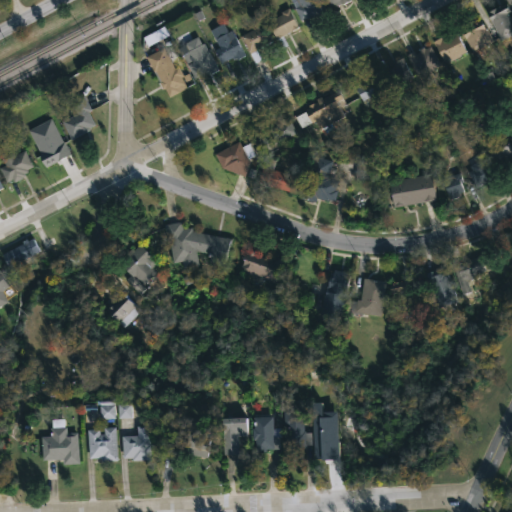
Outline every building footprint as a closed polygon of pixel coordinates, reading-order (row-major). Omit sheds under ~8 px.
[(317,0),(323,11),(313,17),(312,14),(300,21),(293,7),(298,4),(296,0),(317,0)] [(347,3),(346,0),(324,0),(328,10),(347,3)] [(505,3),(509,11),(506,13),(511,22),(511,33),(499,41),(484,13),(498,5),(499,7),(505,3)] [(288,7),(298,26),(275,38),(266,20),(281,14),(280,11),(288,7)] [(478,15),(484,27),(485,26),(493,40),(482,47),(486,55),(477,60),(458,26),(478,15)] [(261,21),(271,40),(254,48),(260,60),(254,63),(239,35),(252,27),(252,29),(254,28),(253,25),(261,21)] [(222,23),(227,31),(231,29),(245,55),(236,59),(234,55),(220,63),(213,50),(219,47),(209,30),(222,23)] [(455,32),(465,52),(450,60),(448,57),(442,60),(433,41),(440,37),(441,39),(455,32)] [(197,36),(205,51),(207,49),(218,69),(206,75),(204,71),(193,77),(186,64),(191,61),(182,44),(197,36)] [(429,45),(440,65),(422,75),(420,71),(416,74),(406,55),(413,50),(415,53),(418,51),(417,50),(429,45)] [(169,59),(173,68),(177,65),(183,75),(187,73),(190,78),(184,81),(181,75),(180,76),(186,87),(168,97),(163,88),(161,89),(158,83),(160,82),(144,56),(162,47),(169,59)] [(403,82),(390,89),(382,73),(392,66),(391,65),(395,63),(393,61),(402,57),(412,76),(403,82)] [(386,90),(368,100),(366,98),(361,100),(354,88),(366,80),(365,79),(367,78),(366,75),(375,71),(386,90)] [(341,98),(335,101),(343,116),(331,122),(334,128),(324,134),(321,128),(319,129),(314,121),(310,123),(303,109),(307,107),(306,105),(316,101),(314,99),(319,96),(321,99),(337,90),(341,98)] [(85,131),(69,139),(60,121),(75,114),(69,101),(82,95),(90,110),(87,111),(93,124),(87,128),(88,129),(85,131)] [(297,133),(266,151),(257,136),(280,123),(278,120),(287,115),(297,133)] [(49,118),(69,155),(45,168),(38,155),(40,154),(27,130),(49,118)] [(502,135),(511,150),(511,152),(511,153),(511,154),(511,159),(508,162),(505,157),(493,164),(481,144),(487,141),(488,143),(502,135)] [(238,141),(241,147),(249,142),(255,154),(247,158),(248,162),(243,176),(221,167),(213,154),(238,141)] [(23,149),(32,166),(24,169),(26,172),(23,173),(24,175),(12,181),(11,179),(5,182),(0,172),(0,167),(4,165),(1,159),(23,149)] [(335,168),(332,179),(337,180),(334,189),(337,189),(334,200),(327,199),(326,201),(299,193),(304,172),(312,175),(315,165),(310,164),(313,156),(331,161),(330,167),(335,168)] [(275,159),(273,169),(297,176),(293,193),(257,183),(261,167),(263,167),(265,157),(275,159)] [(495,176),(477,188),(467,172),(471,169),(469,166),(483,157),(495,176)] [(458,196),(449,200),(441,180),(459,172),(463,181),(459,183),(462,191),(457,193),(458,196)] [(404,205),(394,207),(389,181),(430,173),(435,199),(404,205)] [(180,221),(181,228),(190,227),(191,231),(231,238),(229,246),(227,245),(223,266),(207,262),(208,254),(195,251),(197,266),(182,269),(180,261),(172,262),(163,224),(180,221)] [(31,238),(38,252),(6,267),(0,254),(21,244),(20,241),(25,239),(26,241),(31,238)] [(139,244),(156,261),(150,267),(155,271),(142,283),(136,278),(134,279),(144,289),(139,295),(124,280),(129,275),(119,265),(127,257),(124,254),(130,248),(133,250),(139,244)] [(270,260),(273,261),(274,257),(284,261),(276,284),(238,270),(247,247),(256,251),(255,255),(270,260)] [(485,254),(488,263),(482,265),(484,271),(475,273),(476,277),(466,280),(469,291),(461,294),(452,269),(470,263),(468,260),(470,258),(485,254)] [(456,302),(436,308),(425,273),(444,266),(456,302)] [(346,272),(345,276),(348,276),(340,320),(319,317),(322,294),(325,295),(329,272),(332,273),(333,269),(346,272)] [(0,305),(0,273),(8,285),(1,291),(6,303),(0,305)] [(411,276),(413,291),(415,290),(417,302),(415,303),(416,310),(393,315),(388,289),(402,286),(400,278),(411,276)] [(384,281),(378,316),(356,312),(363,277),(384,281)] [(140,310),(123,328),(104,309),(121,292),(140,310)] [(433,335),(420,337),(416,312),(429,310),(433,335)] [(271,416),(272,437),(280,437),(281,449),(265,449),(265,452),(254,452),(254,440),(251,440),(251,428),(253,428),(253,425),(256,425),(256,417),(271,416)] [(224,455),(222,455),(220,418),(245,417),(246,436),(236,436),(237,454),(224,455)] [(63,418),(63,427),(65,427),(66,433),(76,432),(78,464),(62,464),(62,459),(40,460),(39,436),(49,436),(49,429),(51,428),(51,419),(63,418)] [(303,418),(303,432),(310,432),(310,439),(315,439),(315,449),(288,449),(288,418),(303,418)] [(148,425),(149,460),(131,460),(131,458),(121,458),(120,436),(136,435),(135,426),(148,425)] [(114,427),(116,461),(100,462),(100,458),(88,458),(86,430),(98,429),(98,435),(103,434),(103,428),(114,427)] [(209,432),(206,453),(184,450),(186,434),(193,435),(194,430),(209,432)]
